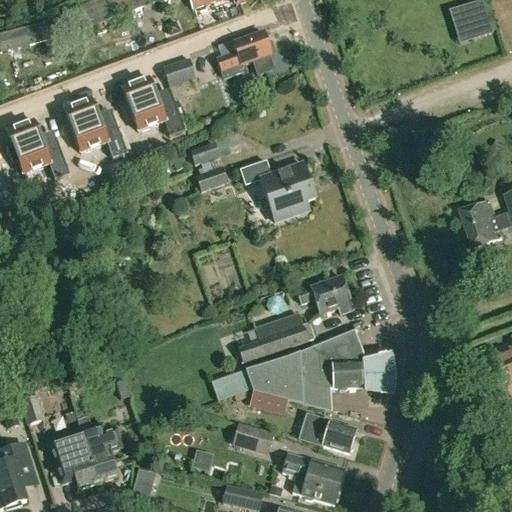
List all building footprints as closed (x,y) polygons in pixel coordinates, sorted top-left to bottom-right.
[(157,4),(155,0),(101,0),(77,9),(86,31),(157,4)] [(228,0),(233,0),(237,8),(251,3),(250,0),(189,0),(193,11),(219,2),(220,3),(228,0)] [(482,3),(449,13),(459,46),(492,35),(482,3)] [(0,35),(0,54),(52,41),(46,23),(0,35)] [(244,67),(255,64),(260,77),(276,72),(271,58),(273,58),(265,33),(235,44),(238,54),(218,61),(225,80),(246,73),(244,67)] [(164,70),(167,78),(175,104),(202,95),(197,80),(198,80),(191,60),(164,70)] [(149,80),(122,91),(138,134),(164,125),(170,140),(185,135),(169,92),(155,97),(149,80)] [(91,102),(64,112),(81,156),(107,146),(113,162),(127,156),(111,113),(98,118),(91,102)] [(34,124),(7,134),(23,177),(49,168),(55,183),(70,178),(53,135),(40,140),(34,124)] [(220,158),(219,158),(215,145),(190,154),(194,168),(197,167),(201,177),(197,178),(203,195),(230,186),(224,169),(220,158)] [(242,172),(247,187),(262,182),(277,224),(311,212),(307,204),(317,200),(305,166),(273,177),(268,163),(242,172)] [(70,180),(58,185),(65,204),(77,199),(70,180)] [(511,196),(502,200),(507,216),(496,220),(490,202),(459,213),(472,251),(503,240),(500,233),(511,229),(511,196)] [(34,267),(37,248),(31,247),(31,250),(27,249),(27,254),(7,251),(5,266),(21,268),(22,265),(34,267)] [(26,284),(28,270),(12,268),(10,281),(26,284)] [(371,292),(386,291),(385,276),(370,277),(371,292)] [(343,278),(312,288),(313,290),(299,295),(303,306),(317,302),(322,318),(341,311),(343,316),(355,312),(343,278)] [(305,328),(301,316),(257,331),(261,343),(240,350),(245,365),(315,341),(310,326),(305,328)] [(254,394),(288,402),(331,413),(330,389),(333,389),(335,391),(361,389),(361,384),(361,366),(361,361),(359,361),(358,333),(294,357),(246,373),(253,394),(254,394)] [(511,349),(498,356),(500,361),(487,366),(498,393),(503,403),(511,399),(511,349)] [(218,404),(224,401),(252,392),(245,372),(211,384),(218,404)] [(96,389),(90,375),(69,382),(75,397),(96,389)] [(284,417),(288,402),(254,394),(250,408),(284,417)] [(37,397),(20,402),(27,426),(45,420),(37,397)] [(15,408),(3,412),(10,431),(21,427),(15,408)] [(351,457),(358,432),(331,424),(330,426),(315,421),(312,432),(328,436),(324,449),(351,457)] [(80,432),(97,487),(119,480),(111,455),(124,451),(117,430),(106,433),(103,425),(91,428),(80,432)] [(235,446),(268,456),(274,437),(240,427),(235,446)] [(80,431),(45,442),(61,489),(75,484),(78,493),(97,487),(80,432),(80,431)] [(0,467),(0,511),(28,504),(22,485),(36,480),(26,447),(0,454),(0,463),(1,467),(0,467)] [(346,472),(313,462),(313,463),(289,456),(283,474),(298,479),(294,494),(303,497),(302,498),(336,508),(346,472)] [(280,500),(283,491),(271,487),(268,497),(280,500)] [(248,511),(259,511),(263,495),(226,488),(222,506),(248,511)]
